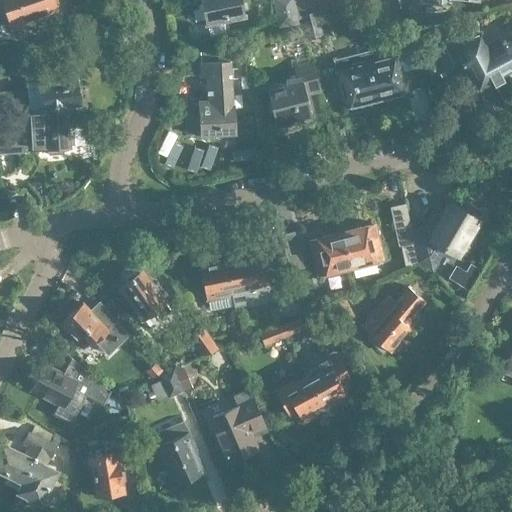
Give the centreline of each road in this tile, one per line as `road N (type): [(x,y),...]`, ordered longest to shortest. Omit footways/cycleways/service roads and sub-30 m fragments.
road 1 (unclassified): [(105,217),(511,129)]
road 2 (unclassified): [(282,511),(335,479),(457,345),(511,258)]
road 3 (unclassified): [(105,217),(142,98),(148,34),(140,0)]
road 4 (unclassified): [(0,363),(68,227)]
